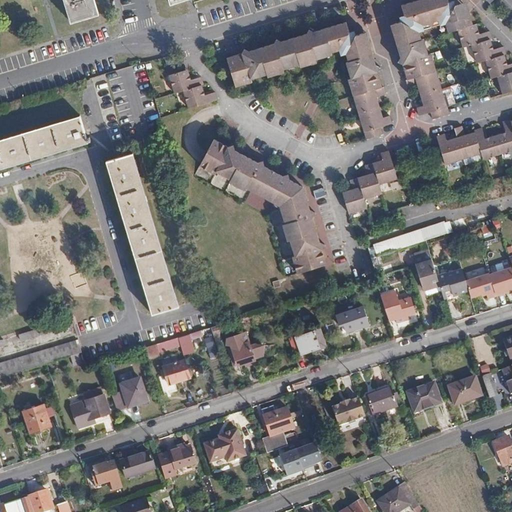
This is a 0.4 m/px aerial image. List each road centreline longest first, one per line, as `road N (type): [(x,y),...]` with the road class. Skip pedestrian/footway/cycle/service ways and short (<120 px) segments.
road 1 (unclassified): [(511,317),(0,478)]
road 2 (unclassified): [(255,511),(511,418)]
road 3 (residential): [(193,40),(251,124),(325,162)]
road 4 (residential): [(85,157),(140,324)]
road 5 (residential): [(85,157),(143,137),(116,47)]
road 6 (unclassified): [(325,0),(193,40)]
road 7 (residential): [(410,135),(375,15)]
road 8 (unclassified): [(116,47),(0,82)]
